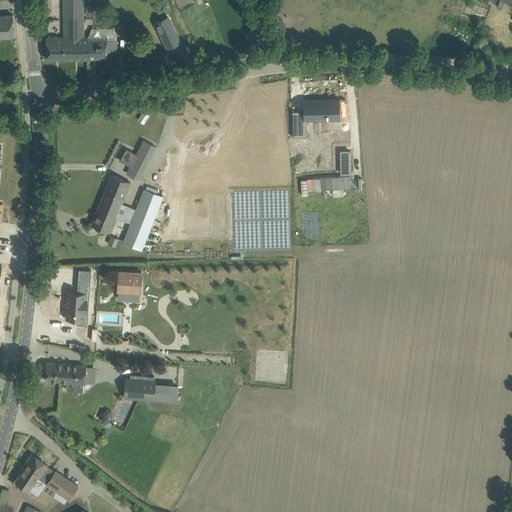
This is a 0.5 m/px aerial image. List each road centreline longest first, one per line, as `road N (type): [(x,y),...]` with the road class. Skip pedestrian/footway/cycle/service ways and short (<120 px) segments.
road 1 (tertiary): [(0,452),(24,339),(37,96)]
road 2 (unclassified): [(511,76),(384,61),(268,69)]
road 3 (unclassified): [(37,96),(268,69)]
